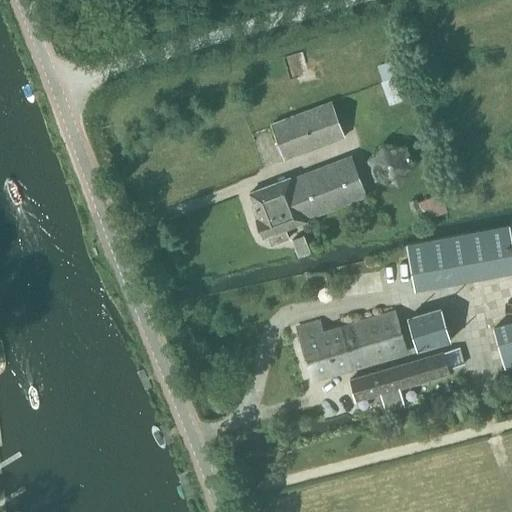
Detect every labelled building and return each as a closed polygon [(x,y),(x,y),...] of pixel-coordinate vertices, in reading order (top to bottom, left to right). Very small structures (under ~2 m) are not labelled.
[(345,137),(331,102),(272,124),(286,160),(345,137)] [(409,168),(401,146),(383,140),(368,157),(375,179),(398,186),(409,168)] [(352,155),(291,177),(291,178),(250,193),(259,219),(257,220),(263,237),(269,235),(272,244),(289,238),(286,230),(308,222),(307,220),(368,197),(352,155)] [(511,240),(509,226),(406,245),(414,291),(511,272),(511,240)] [(439,310),(410,319),(419,348),(448,340),(439,310)] [(320,321),(297,328),(313,379),(335,373),(358,366),(407,352),(395,311),(346,326),(323,332),(320,321)] [(511,318),(493,324),(505,367),(511,365),(511,318)] [(445,351),(411,361),(350,379),(356,401),(382,394),(386,408),(398,405),(398,403),(403,401),(399,389),(451,374),(449,367),(463,363),(459,348),(445,352),(445,351)]
